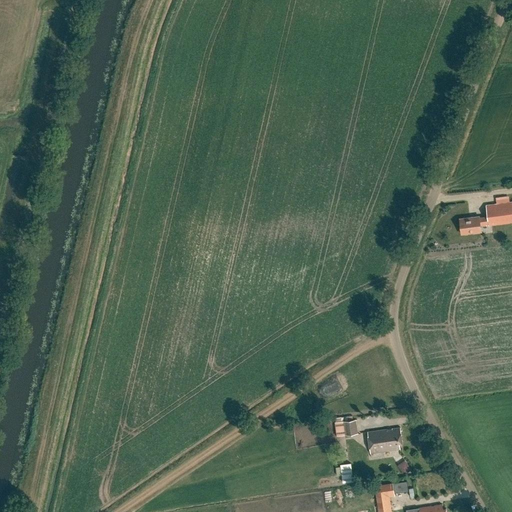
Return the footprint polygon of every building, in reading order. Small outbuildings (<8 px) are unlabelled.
[(480,216),(461,218),(462,234),(482,232),(481,226),(489,225),(489,227),(511,224),(511,202),(507,203),(506,197),(496,198),(497,205),(486,206),(487,215),(480,216)] [(355,420),(333,423),(335,437),(357,434),(355,420)] [(368,433),(371,454),(400,450),(400,444),(403,444),(401,428),(368,433)] [(353,481),(351,463),(340,465),(343,483),(353,481)] [(404,475),(411,470),(408,465),(401,469),(404,475)] [(391,511),(390,497),(394,496),(392,484),(375,486),(378,511),(391,511)]
